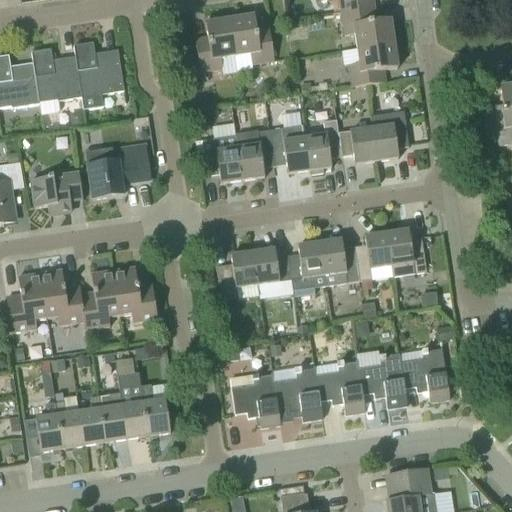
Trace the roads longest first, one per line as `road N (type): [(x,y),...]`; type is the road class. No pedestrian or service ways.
road 1 (residential): [(176,225),(448,190)]
road 2 (residential): [(215,467),(204,372),(184,319),(176,225)]
road 3 (residential): [(176,225),(166,110),(140,52),(136,0)]
road 4 (residential): [(351,449),(452,433),(469,437),(511,482)]
road 5 (residential): [(0,247),(176,225)]
road 6 (residential): [(448,190),(464,288),(475,300),(511,296)]
road 7 (residential): [(215,467),(351,449)]
road 8 (residential): [(448,190),(432,67)]
